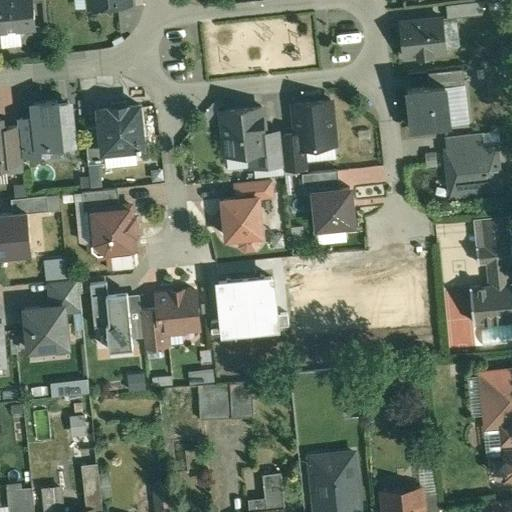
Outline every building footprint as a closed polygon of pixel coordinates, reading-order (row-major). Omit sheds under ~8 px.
[(0,0),(0,30),(36,26),(34,0),(33,0),(0,0)] [(89,0),(90,6),(104,4),(111,10),(117,3),(132,2),(131,0),(89,0)] [(478,13),(477,0),(467,0),(442,1),(443,15),(478,13)] [(444,17),(401,22),(405,55),(447,50),(444,17)] [(464,67),(428,71),(430,85),(446,83),(446,85),(465,83),(464,67)] [(430,85),(408,88),(413,127),(450,123),(446,85),(446,83),(430,85)] [(331,98),(295,102),(298,132),(299,146),(306,145),(336,142),(331,98)] [(59,99),(35,101),(36,116),(39,145),(41,145),(75,141),(71,100),(59,101),(59,99)] [(140,103),(100,107),(102,125),(104,149),(105,149),(108,149),(112,152),(137,149),(139,147),(142,147),(142,145),(144,145),(140,103)] [(263,105),(223,110),(227,152),(251,150),(267,148),(265,132),(263,105)] [(36,116),(20,117),(21,124),(24,154),(42,152),(41,145),(39,145),(36,116)] [(21,124),(3,126),(7,161),(25,160),(24,154),(21,124)] [(102,125),(86,127),(89,163),(107,161),(105,149),(104,149),(102,125)] [(282,130),(265,132),(267,148),(251,150),(253,166),(285,163),(282,134),(282,130)] [(483,131),(446,135),(448,148),(484,144),(483,131)] [(298,132),(282,134),(285,163),(285,168),(308,165),(306,145),(299,146),(298,132)] [(448,148),(447,148),(451,180),(453,193),(473,191),(502,188),(496,142),(484,144),(448,148)] [(339,168),(303,172),(305,192),(315,191),(315,190),(341,187),(339,168)] [(272,179),(237,182),(238,196),(259,194),(259,195),(274,194),(272,179)] [(119,186),(83,189),(85,209),(92,208),(92,207),(120,204),(119,186)] [(341,187),(315,190),(315,191),(318,226),(355,222),(351,186),(341,187)] [(48,193),(12,197),(13,211),(28,210),(28,211),(49,209),(48,193)] [(238,196),(224,198),(225,209),(222,209),(219,213),(220,222),(224,225),(227,225),(228,236),(241,234),(241,244),(246,248),(256,247),(260,242),(259,233),(263,232),(259,195),(259,194),(238,196)] [(120,204),(92,207),(92,208),(95,239),(91,243),(91,249),(98,255),(104,254),(108,250),(136,247),(134,231),(138,231),(137,215),(133,215),(131,203),(120,204)] [(13,211),(0,212),(0,254),(32,251),(28,211),(28,210),(13,211)] [(508,213),(476,217),(479,245),(492,244),(490,229),(509,227),(508,213)] [(509,227),(490,229),(492,244),(511,241),(511,234),(511,227),(509,227)] [(479,245),(477,246),(479,261),(488,260),(491,283),(471,285),(474,321),(511,317),(511,281),(510,282),(508,258),(511,258),(511,241),(492,244),(479,245)] [(41,256),(42,276),(63,275),(62,255),(41,256)] [(79,277),(50,280),(52,304),(65,302),(66,309),(82,307),(79,277)] [(108,280),(91,282),(93,293),(109,292),(108,280)] [(173,291),(157,292),(159,306),(161,330),(168,329),(186,327),(186,320),(199,319),(197,289),(184,290),(184,288),(173,289),(173,291)] [(109,292),(93,293),(96,325),(108,324),(110,348),(134,345),(133,336),(131,316),(129,293),(128,290),(109,292)] [(140,292),(129,293),(131,316),(143,315),(142,308),(140,292)] [(52,304),(26,306),(30,348),(69,344),(66,309),(65,302),(52,304)] [(159,306),(142,308),(145,335),(146,345),(170,343),(168,329),(161,330),(159,306)] [(143,315),(131,316),(133,336),(145,335),(143,315)] [(186,369),(187,381),(212,378),(211,366),(186,369)] [(511,367),(482,371),(488,424),(502,423),(502,422),(511,421),(511,367)] [(49,395),(86,391),(84,376),(47,381),(49,395)] [(253,380),(199,384),(202,418),(256,415),(253,380)] [(356,412),(355,387),(338,388),(340,412),(356,412)] [(80,431),(79,414),(68,414),(69,432),(80,431)] [(511,421),(502,422),(502,423),(508,476),(511,475),(511,421)] [(359,511),(354,453),(312,458),(317,511),(359,511)] [(104,507),(99,461),(83,463),(88,509),(104,507)] [(269,510),(250,511),(285,511),(281,471),(265,473),(269,510)] [(173,511),(170,481),(156,482),(158,511),(173,511)] [(38,485),(40,508),(60,507),(59,483),(38,485)] [(36,511),(33,486),(8,489),(10,511),(36,511)] [(423,487),(383,491),(385,511),(425,511),(423,492),(423,487)] [(441,511),(439,490),(423,492),(425,511),(441,511)] [(511,511),(511,499),(496,502),(496,511),(511,511)]
